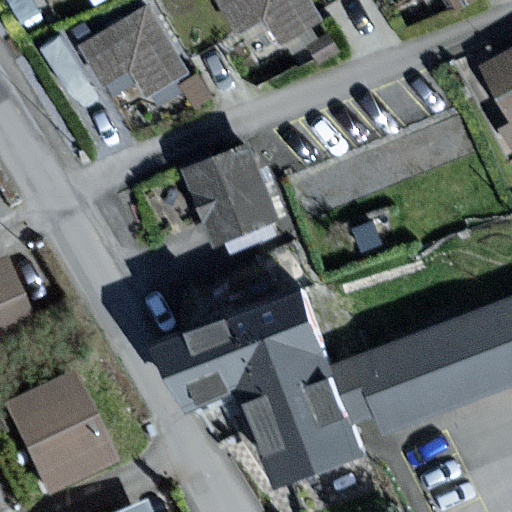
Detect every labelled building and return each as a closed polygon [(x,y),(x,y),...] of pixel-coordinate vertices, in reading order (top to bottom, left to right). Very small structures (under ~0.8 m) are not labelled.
[(322,22),(308,0),(211,0),(236,38),(269,17),(287,44),(322,22)] [(189,74),(146,6),(77,49),(103,90),(136,69),(153,96),(189,74)] [(511,51),(480,68),(509,124),(495,131),(505,152),(511,148),(511,51)] [(273,212),(246,144),(186,167),(213,236),(273,212)] [(0,345),(31,332),(0,263),(0,345)] [(511,302),(331,367),(304,291),(158,343),(188,426),(247,404),(277,487),(363,457),(351,422),(378,413),(383,426),(511,380),(511,302)] [(115,464),(70,373),(2,407),(47,497),(115,464)]
